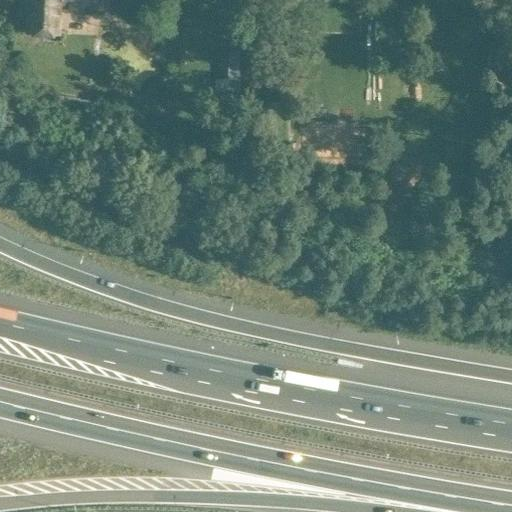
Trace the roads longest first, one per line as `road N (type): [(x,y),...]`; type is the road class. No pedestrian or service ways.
road 1 (motorway): [(511,375),(234,324),(145,300),(0,244)]
road 2 (motorway): [(511,430),(0,321)]
road 3 (motorway): [(0,402),(468,498)]
road 4 (motorway): [(0,502),(83,495),(468,498)]
